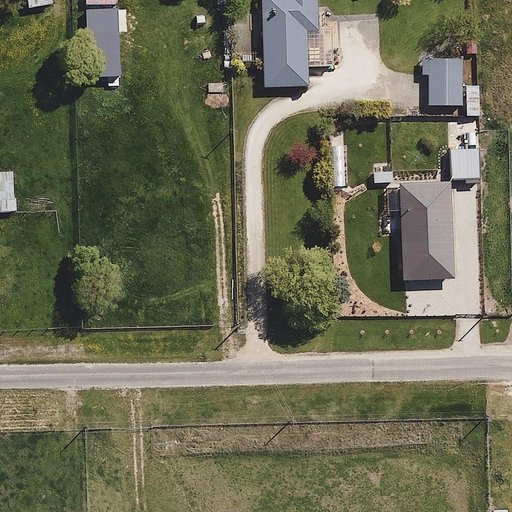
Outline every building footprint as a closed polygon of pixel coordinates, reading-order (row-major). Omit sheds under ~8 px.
[(51,0),(23,0),(25,8),(52,6),(51,0)] [(264,88),(309,87),(309,69),(333,68),(332,24),(318,24),(317,0),(238,0),(240,63),(263,62),(264,88)] [(461,105),(461,58),(417,58),(418,78),(429,78),(429,105),(461,105)] [(480,84),(465,85),(466,117),(481,117),(480,84)] [(448,149),(449,178),(480,177),(479,148),(448,149)] [(15,169),(0,170),(0,213),(17,212),(15,169)] [(393,169),(371,169),(371,184),(393,184),(393,169)] [(451,180),(401,182),(403,277),(454,276),(451,180)]
